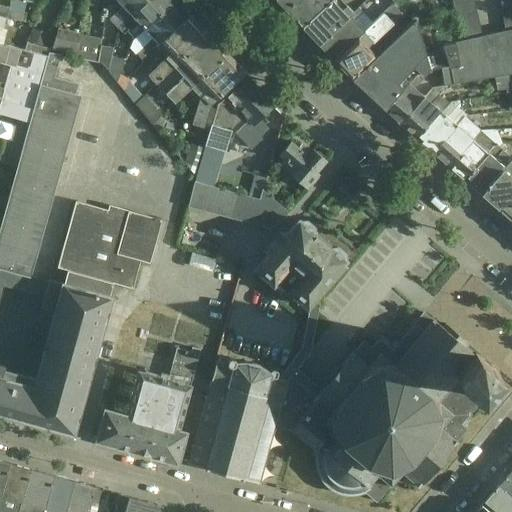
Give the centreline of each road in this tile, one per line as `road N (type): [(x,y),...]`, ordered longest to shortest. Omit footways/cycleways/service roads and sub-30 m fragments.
road 1 (residential): [(511,264),(230,0)]
road 2 (residential): [(0,434),(176,484)]
